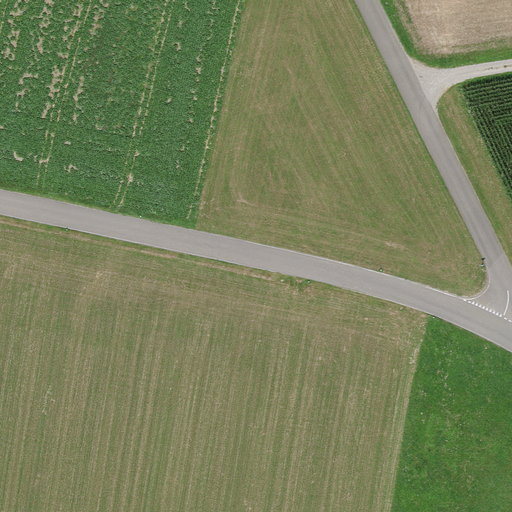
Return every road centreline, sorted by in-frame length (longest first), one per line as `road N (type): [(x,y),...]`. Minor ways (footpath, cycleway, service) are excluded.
road 1 (unclassified): [(501,328),(329,271),(0,201)]
road 2 (unclassified): [(369,0),(507,288),(501,328)]
